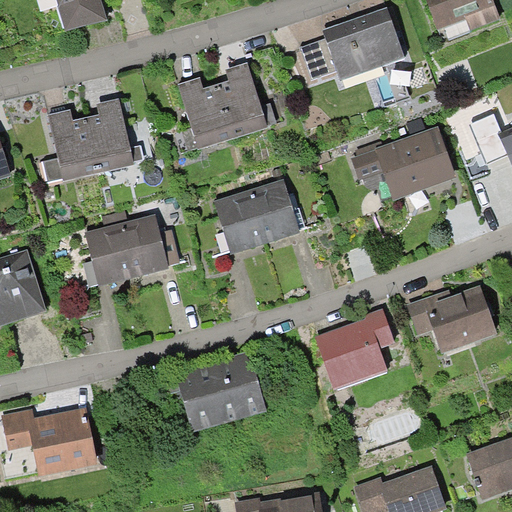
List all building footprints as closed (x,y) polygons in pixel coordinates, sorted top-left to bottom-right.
[(58,5),(56,0),(37,0),(40,10),(58,5)] [(56,0),(58,5),(66,31),(87,25),(107,19),(101,0),(56,0)] [(500,18),(493,0),(426,0),(438,29),(444,27),(465,18),(470,31),(500,18)] [(405,57),(387,7),(353,19),(322,31),(325,38),(337,71),(340,80),(405,57)] [(449,39),(470,31),(465,18),(444,27),(449,39)] [(337,71),(325,38),(301,47),(312,80),(337,71)] [(216,85),(232,138),(268,127),(267,125),(277,122),(271,103),(261,106),(247,62),(235,66),(225,69),(229,81),(216,85)] [(198,149),(232,138),(216,85),(204,88),(200,77),(189,80),(177,84),(191,128),(182,131),(189,150),(198,148),(198,149)] [(86,117),(99,173),(135,165),(134,162),(131,148),(119,98),(107,101),(96,103),(99,114),(86,117)] [(64,181),(99,173),(86,117),(74,120),(71,109),(59,112),(48,115),(58,158),(63,179),(64,181)] [(487,165),(508,156),(499,133),(501,132),(494,114),(470,125),(487,165)] [(411,136),(426,130),(421,118),(406,124),(411,136)] [(457,178),(438,126),(426,130),(411,136),(383,145),(382,140),(354,150),(357,157),(351,159),(358,180),(383,171),(394,201),(442,183),(457,178)] [(511,127),(501,132),(499,133),(508,156),(511,164),(511,127)] [(0,179),(11,176),(0,139),(0,179)] [(141,145),(131,148),(134,162),(144,159),(141,145)] [(63,179),(58,158),(42,162),(47,183),(63,179)] [(283,179),(248,190),(266,243),(283,238),(301,232),(300,230),(293,210),(283,179)] [(250,248),(266,243),(248,190),(214,201),(224,232),(229,249),(231,254),(250,248)] [(299,208),(293,210),(300,230),(306,228),(299,208)] [(102,216),(105,227),(120,223),(128,221),(125,210),(102,216)] [(160,232),(155,214),(128,221),(120,223),(134,277),(152,273),(169,268),(168,266),(181,262),(172,229),(160,232)] [(134,277),(120,223),(105,227),(86,232),(93,261),(83,263),(89,286),(99,284),(99,286),(117,281),(134,277)] [(229,249),(224,232),(216,234),(221,251),(229,249)] [(27,249),(0,257),(0,325),(28,317),(47,311),(27,249)] [(497,333),(480,286),(452,296),(449,289),(443,291),(407,304),(419,335),(434,330),(442,353),(497,333)] [(365,315),(366,319),(369,317),(380,347),(395,341),(383,309),(365,315)] [(342,327),(315,336),(333,389),(388,370),(380,347),(369,317),(366,319),(342,327)] [(211,361),(176,370),(191,430),(267,411),(252,350),(211,361)] [(33,409),(1,415),(8,450),(33,445),(39,476),(98,464),(87,407),(46,415),(35,418),(33,409)] [(511,436),(466,453),(483,500),(511,489),(511,436)] [(436,511),(447,508),(431,465),(383,483),(381,475),(354,485),(363,511),(384,511),(388,511),(436,511)] [(259,497),(234,501),(236,511),(322,511),(318,491),(260,501),(259,497)]
